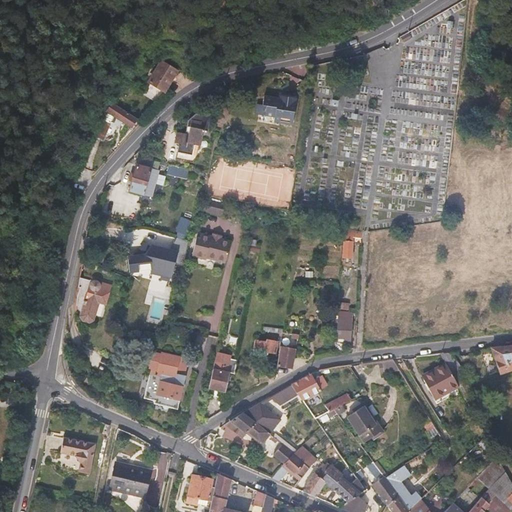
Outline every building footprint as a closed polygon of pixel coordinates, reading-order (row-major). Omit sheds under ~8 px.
[(411,37),(408,32),(401,36),(401,37),(404,41),(411,37)] [(381,47),(365,54),(368,58),(383,52),(381,47)] [(160,70),(175,82),(182,73),(166,61),(160,70)] [(167,93),(175,82),(160,70),(153,65),(149,71),(155,75),(151,82),(167,93)] [(263,106),(260,105),(259,115),(275,118),(274,123),(292,126),(297,99),(284,97),(284,99),(276,98),(265,96),(263,106)] [(133,130),(141,120),(116,102),(109,112),(133,130)] [(202,115),(196,114),(188,121),(186,134),(178,133),(175,144),(179,145),(176,160),(190,163),(194,144),(201,145),(204,130),(208,131),(212,112),(203,110),(202,115)] [(107,141),(113,124),(106,120),(99,138),(107,141)] [(132,181),(130,191),(144,195),(152,169),(137,164),(134,175),(132,181)] [(189,169),(170,165),(168,173),(186,178),(189,169)] [(158,170),(152,169),(144,195),(150,197),(158,170)] [(206,199),(203,211),(210,213),(213,201),(206,199)] [(225,204),(213,201),(210,213),(222,216),(225,204)] [(268,215),(251,210),(250,215),(267,220),(268,215)] [(362,238),(362,232),(345,230),(342,258),(352,259),(353,241),(353,237),(362,238)] [(226,263),(231,242),(221,239),(212,237),(201,234),(199,239),(197,238),(192,257),(206,260),(206,258),(226,263)] [(189,243),(175,238),(172,251),(151,245),(150,247),(146,254),(145,255),(128,257),(130,273),(152,271),(172,276),(175,263),(184,265),(189,243)] [(100,302),(106,304),(112,285),(96,280),(96,281),(95,281),(94,282),(92,282),(91,283),(90,284),(90,285),(90,286),(90,287),(87,299),(86,301),(84,301),(83,306),(84,306),(81,317),(83,321),(89,323),(95,320),(100,302)] [(87,299),(90,287),(82,284),(79,297),(87,299)] [(339,312),(336,338),(351,339),(353,312),(339,312)] [(283,333),(284,329),(264,327),(263,331),(280,334),(279,337),(282,337),(283,333)] [(278,342),(266,340),(266,342),(256,341),(254,350),(263,352),(269,353),(275,354),(278,342)] [(292,348),(280,346),(277,366),(293,369),(297,346),(293,345),(292,348)] [(511,345),(491,348),(500,375),(511,370),(511,345)] [(177,409),(185,376),(175,374),(179,357),(162,353),(161,354),(153,352),(149,368),(152,369),(145,398),(156,401),(155,403),(177,409)] [(460,369),(451,352),(441,353),(445,362),(452,374),(460,369)] [(217,353),(209,388),(225,392),(229,373),(235,374),(238,360),(230,359),(231,356),(217,353)] [(189,360),(179,357),(175,374),(185,376),(189,360)] [(393,359),(383,360),(386,373),(400,370),(393,359)] [(452,374),(445,362),(422,374),(433,396),(457,383),(452,374)] [(460,369),(452,374),(457,383),(460,389),(464,397),(472,392),(465,380),(467,379),(461,369),(460,369)] [(298,394),(302,401),(322,391),(321,389),(315,380),(311,374),(292,385),(297,392),(298,394)] [(315,380),(321,389),(327,385),(321,376),(315,380)] [(460,389),(457,383),(433,396),(436,401),(460,389)] [(282,400),(297,392),(292,385),(278,393),(282,400)] [(284,403),(298,394),(297,392),(282,400),(284,403)] [(284,403),(282,400),(278,393),(270,397),(276,408),(284,403)] [(325,406),(329,412),(334,409),(341,405),(351,399),(348,394),(325,406)] [(243,413),(249,417),(266,407),(263,402),(243,413)] [(338,415),(344,411),(341,405),(334,409),(335,410),(337,413),(337,414),(338,415)] [(364,442),(380,432),(364,407),(348,417),(364,442)] [(249,417),(243,413),(230,421),(232,423),(229,428),(242,439),(248,433),(261,444),(269,434),(249,417)] [(330,420),(327,414),(320,418),(323,423),(330,420)] [(110,425),(108,437),(114,438),(117,428),(110,425)] [(485,437),(479,443),(485,451),(491,447),(485,437)] [(76,456),(81,463),(79,472),(90,474),(96,444),(64,438),(61,453),(76,456)] [(283,444),(273,455),(284,464),(293,454),(294,453),(283,444)] [(317,459),(302,446),(294,453),(293,454),(284,464),(291,470),(294,473),(301,478),(310,467),(317,459)] [(489,488),(506,471),(499,459),(497,454),(476,477),(489,488)] [(386,477),(385,476),(374,461),(363,469),(373,483),(371,485),(386,506),(399,496),(386,477)] [(145,499),(151,470),(116,462),(110,490),(145,499)] [(365,491),(356,478),(351,484),(341,476),(343,474),(333,465),(332,465),(328,462),(318,474),(315,472),(303,491),(315,497),(325,483),(348,503),(358,496),(359,496),(365,491)] [(411,475),(404,465),(386,477),(399,496),(386,506),(390,511),(405,511),(421,498),(416,492),(411,495),(401,482),(411,475)] [(282,467),(271,478),(279,481),(288,472),(282,467)] [(511,492),(511,482),(506,471),(489,488),(503,502),(511,492)] [(232,480),(218,474),(214,488),(210,508),(209,511),(242,511),(225,508),(232,480)] [(211,487),(213,479),(192,475),(186,503),(210,508),(214,488),(211,487)] [(503,502),(489,488),(481,497),(489,504),(485,509),(488,511),(509,511),(511,510),(503,502)] [(263,507),(266,495),(257,492),(254,505),(263,507)] [(511,510),(511,509),(511,492),(503,502),(511,510)] [(266,495),(263,507),(261,511),(267,511),(270,503),(273,504),(274,499),(266,495)] [(367,506),(358,496),(348,503),(340,508),(348,511),(362,511),(365,507),(367,506)] [(468,511),(484,511),(483,511),(485,509),(489,504),(481,497),(468,511)] [(429,511),(421,499),(409,510),(407,511),(429,511)] [(462,511),(452,503),(443,511),(462,511)]
